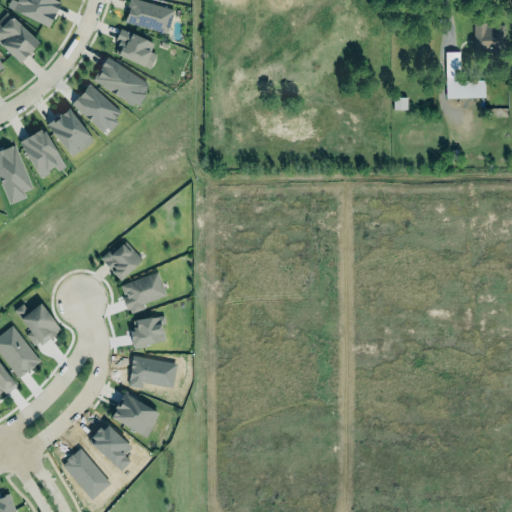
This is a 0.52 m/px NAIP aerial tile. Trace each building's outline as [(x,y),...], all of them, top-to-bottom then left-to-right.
[(5,9),(9,1),(13,3),(14,0),(47,0),(57,5),(43,29),(5,9)] [(120,21),(128,1),(169,14),(161,36),(120,21)] [(0,49),(0,16),(3,13),(36,44),(17,63),(0,49)] [(503,23),(472,23),(472,50),(503,50),(503,23)] [(116,32),(110,40),(117,44),(112,53),(139,67),(149,44),(116,32)] [(445,98),(483,96),(483,79),(458,80),(457,51),(444,51),(445,98)] [(91,80),(101,60),(144,87),(129,106),(91,80)] [(67,106),(84,87),(114,115),(98,133),(67,106)] [(405,109),(405,97),(392,97),(392,109),(405,109)] [(45,123),(59,111),(60,113),(67,107),(92,139),(78,150),(77,150),(70,155),(66,152),(45,123)] [(14,144),(39,130),(61,166),(53,171),(50,168),(34,177),(14,144)] [(0,191),(0,151),(10,147),(29,191),(20,193),(18,198),(6,205),(0,191)] [(97,262),(119,244),(138,263),(118,282),(97,262)] [(115,287),(153,276),(163,300),(128,312),(115,287)] [(36,346),(56,334),(35,303),(16,315),(36,346)] [(126,325),(128,350),(161,345),(161,320),(126,325)] [(0,360),(13,379),(36,362),(8,327),(0,333),(0,360)] [(0,369),(12,387),(0,394),(0,369)] [(107,419),(122,395),(155,413),(142,435),(107,419)] [(0,495),(0,511),(14,511),(9,493),(0,495)]
